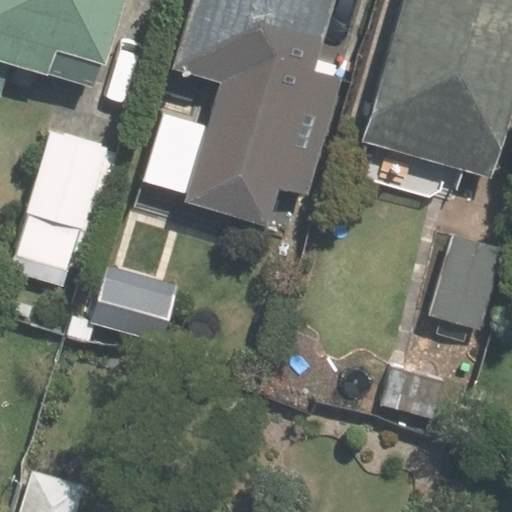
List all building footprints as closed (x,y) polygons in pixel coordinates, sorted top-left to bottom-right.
[(0,0),(0,71),(2,63),(83,87),(108,0),(0,0)] [(167,0),(151,54),(278,92),(304,0),(167,0)] [(511,0),(392,0),(355,133),(481,169),(511,62),(511,0)] [(92,142),(95,129),(57,117),(53,130),(35,125),(11,202),(18,204),(7,238),(62,254),(96,143),(92,142)] [(496,247),(449,233),(425,312),(472,326),(496,247)] [(169,300),(96,275),(78,330),(151,355),(169,300)] [(441,380),(378,362),(368,398),(431,417),(441,380)] [(26,465),(11,511),(65,511),(76,480),(26,465)]
